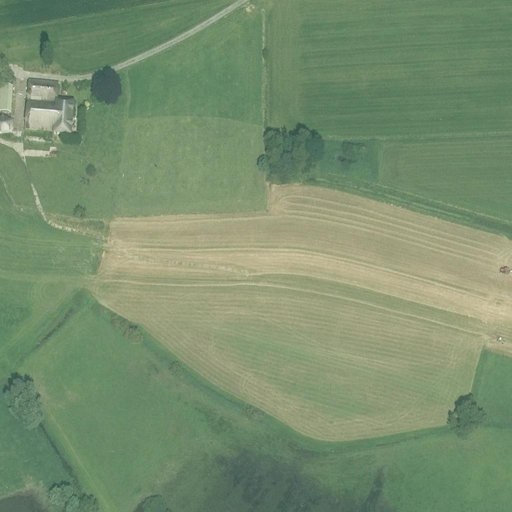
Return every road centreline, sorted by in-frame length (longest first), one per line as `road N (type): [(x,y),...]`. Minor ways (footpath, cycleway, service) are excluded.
road 1 (track): [(0,236),(299,248),(511,303)]
road 2 (track): [(247,276),(134,257),(107,239),(50,223),(19,149),(0,139)]
road 3 (track): [(78,79),(162,47),(244,0)]
